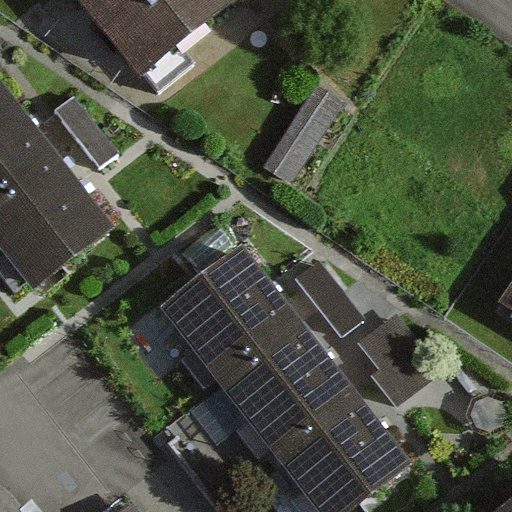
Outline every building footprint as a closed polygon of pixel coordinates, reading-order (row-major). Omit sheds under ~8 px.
[(87,0),(79,6),(138,78),(235,0),(87,0)] [(0,195),(51,156),(0,88),(0,195)] [(0,195),(0,248),(31,288),(108,230),(51,156),(0,195)] [(163,302),(219,376),(296,317),(240,243),(163,302)] [(219,376),(275,449),(353,391),(296,317),(219,376)] [(394,406),(430,388),(397,320),(361,338),(394,406)] [(275,449),(323,511),(346,511),(409,464),(353,391),(275,449)]
